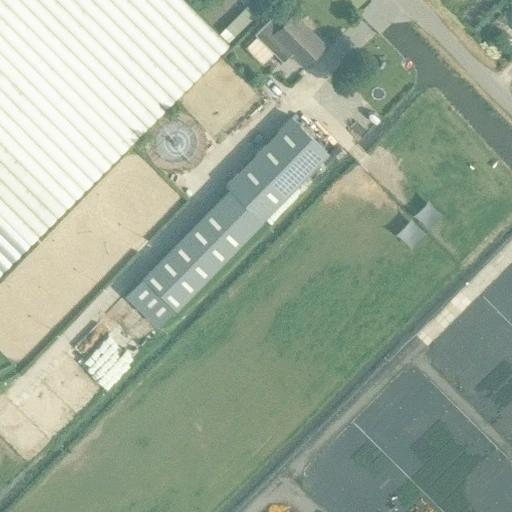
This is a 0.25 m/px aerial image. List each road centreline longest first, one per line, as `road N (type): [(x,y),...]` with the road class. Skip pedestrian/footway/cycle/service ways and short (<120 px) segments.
road 1 (unknown): [(224,151),(372,0)]
road 2 (unclassified): [(511,106),(406,0)]
